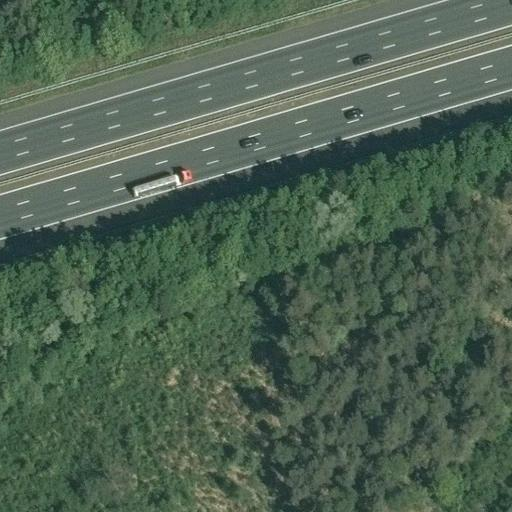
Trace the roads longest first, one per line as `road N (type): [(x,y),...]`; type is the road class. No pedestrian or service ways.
road 1 (motorway): [(0,217),(511,67)]
road 2 (motorway): [(511,3),(0,152)]
